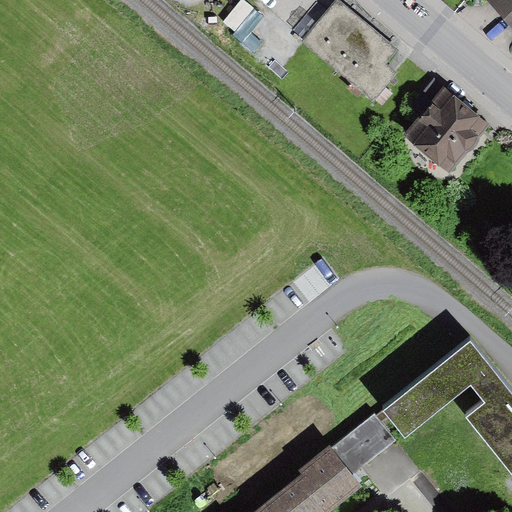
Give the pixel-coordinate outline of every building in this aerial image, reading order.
[(511,0),(487,0),(511,27),(511,0)] [(393,52),(333,4),(302,43),(376,102),(401,71),(387,60),(393,52)] [(446,89),(407,142),(454,175),(492,122),(446,89)] [(511,391),(468,336),(383,407),(403,435),(468,383),(481,401),(466,413),(511,472),(511,391)] [(374,415),(331,449),(352,475),(395,441),(374,415)] [(329,511),(361,487),(352,475),(331,449),(329,446),(300,469),(305,476),(260,511),(329,511)]
